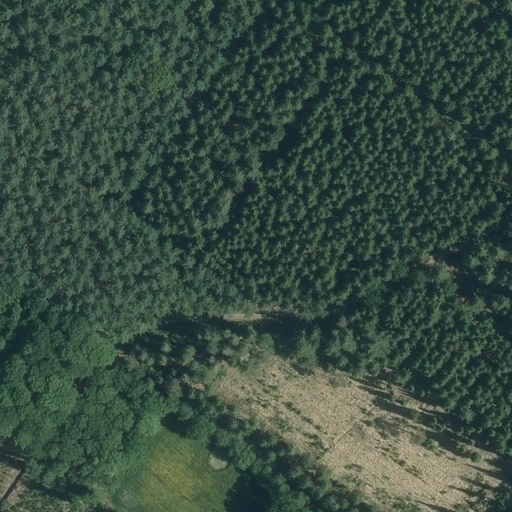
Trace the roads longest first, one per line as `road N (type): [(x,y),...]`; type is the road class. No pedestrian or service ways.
road 1 (track): [(116,340),(177,321),(311,316),(425,263)]
road 2 (track): [(0,390),(116,340)]
